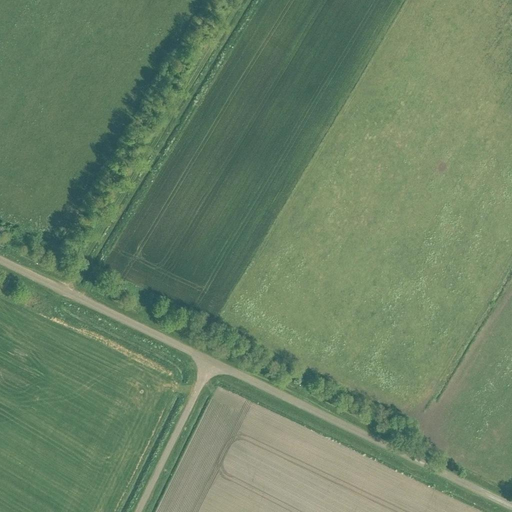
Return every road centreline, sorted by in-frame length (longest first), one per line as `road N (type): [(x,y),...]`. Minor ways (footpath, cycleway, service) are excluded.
road 1 (track): [(64,291),(241,0)]
road 2 (unclassified): [(511,506),(212,361)]
road 3 (unclassified): [(212,361),(0,260)]
road 4 (unclassified): [(138,511),(212,361)]
